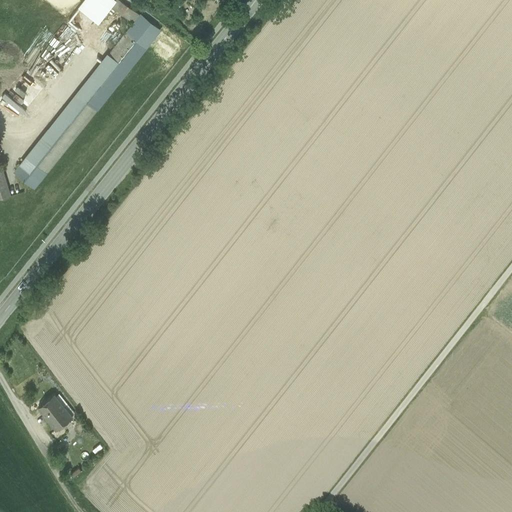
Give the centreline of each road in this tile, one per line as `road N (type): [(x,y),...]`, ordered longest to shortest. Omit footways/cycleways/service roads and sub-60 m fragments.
road 1 (tertiary): [(0,320),(257,0)]
road 2 (track): [(511,267),(319,511)]
road 3 (track): [(86,511),(0,378)]
